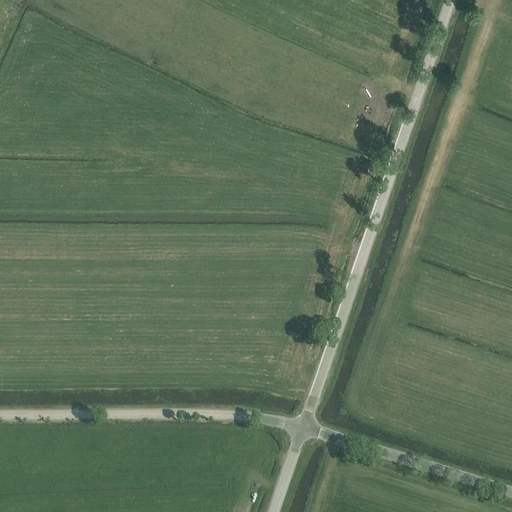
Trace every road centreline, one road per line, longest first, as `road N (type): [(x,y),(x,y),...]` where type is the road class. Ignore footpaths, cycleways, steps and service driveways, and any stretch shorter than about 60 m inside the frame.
road 1 (unclassified): [(302,427),(450,0)]
road 2 (unclassified): [(0,414),(269,419)]
road 3 (unclassified): [(511,493),(302,427)]
